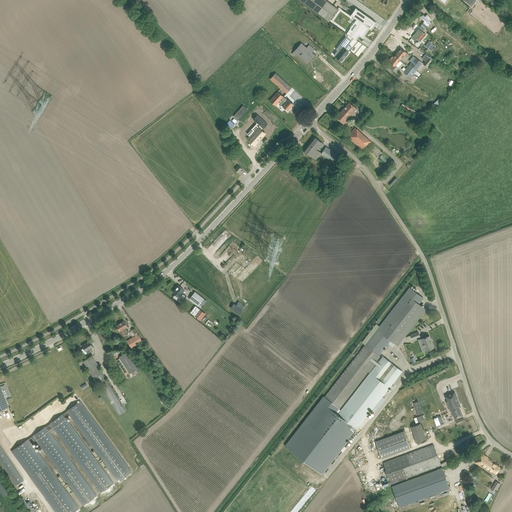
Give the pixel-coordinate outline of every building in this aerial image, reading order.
[(300,0),(318,13),(327,1),(325,0),(300,0)] [(493,0),(490,4),(495,8),(499,4),(493,0)] [(327,1),(318,13),(328,21),(337,9),(327,1)] [(356,19),(347,33),(356,40),(357,40),(356,39),(358,35),(359,36),(363,38),(363,37),(369,28),(371,30),(377,23),(356,8),(351,15),(356,19)] [(339,10),(332,20),(339,26),(347,16),(339,10)] [(423,13),(420,16),(427,26),(431,23),(423,13)] [(419,29),(412,38),(415,41),(416,39),(420,42),(426,34),(419,29)] [(337,50),(334,54),(341,61),(349,53),(345,50),(350,44),(349,44),(351,41),(346,37),(339,45),(343,48),(339,52),(337,50)] [(433,47),(436,44),(429,38),(426,41),(433,47)] [(301,42),(293,51),(306,63),(314,54),(312,52),(314,49),(309,44),(306,47),(301,42)] [(401,48),(394,57),(396,59),(397,59),(399,61),(400,60),(406,53),(401,48)] [(402,63),(400,60),(399,61),(397,59),(396,59),(394,57),(393,56),(389,61),(390,62),(387,66),(393,71),(397,66),(398,67),(402,63)] [(424,56),(422,58),(425,61),(423,64),(426,67),(432,61),(429,58),(428,58),(424,56)] [(415,58),(410,65),(416,70),(422,64),(415,58)] [(410,65),(404,72),(410,77),(414,72),(419,76),(421,74),(416,70),(410,65)] [(292,88),(275,73),(270,79),(280,89),(286,93),(292,88)] [(284,97),(278,91),(269,101),(275,106),(278,102),(283,106),(282,107),(285,109),(288,111),(294,104),(289,100),(288,100),(284,97),(284,98),(283,97),(284,97)] [(336,117),(343,124),(347,120),(353,112),(355,114),(358,110),(349,102),(336,117)] [(243,105),(226,123),(230,127),(247,109),(243,105)] [(250,109),(246,114),(260,126),(258,128),(256,126),(253,130),(254,132),(248,139),(255,145),(265,134),(260,130),(262,128),(263,129),(267,125),(250,109)] [(355,128),(350,133),(347,137),(364,151),(372,142),(355,128)] [(303,151),(307,154),(310,156),(311,155),(316,159),(321,153),(316,149),(319,145),(321,148),(324,144),(314,137),(303,151)] [(326,147),(323,151),(321,154),(332,161),(334,158),(337,154),(326,147)] [(173,297),(179,302),(181,299),(183,300),(186,296),(182,293),(184,290),(178,286),(173,292),(175,294),(173,297)] [(379,361),(376,359),(388,344),(392,347),(395,344),(397,346),(426,309),(419,303),(423,298),(410,288),(379,326),(376,324),(361,342),(365,345),(325,397),(324,396),(285,446),(322,474),(402,371),(382,356),(379,361)] [(195,292),(189,299),(199,306),(204,299),(195,292)] [(234,303),(230,308),(239,315),(242,310),(234,303)] [(199,309),(194,315),(201,320),(205,314),(199,309)] [(116,325),(119,330),(120,331),(122,335),(128,332),(125,328),(127,327),(124,321),(116,325)] [(127,341),(131,348),(142,341),(138,334),(127,341)] [(429,336),(425,338),(420,339),(422,343),(423,342),(426,350),(429,349),(434,347),(429,336)] [(84,348),(81,350),(84,354),(87,353),(86,351),(93,347),(89,341),(82,346),(84,348)] [(130,374),(131,373),(133,375),(138,373),(136,370),(138,369),(127,351),(119,356),(130,374)] [(92,355),(83,361),(94,378),(95,377),(119,415),(126,411),(92,355)] [(0,386),(0,404),(2,410),(9,407),(0,386)] [(454,392),(444,395),(446,400),(445,401),(448,410),(450,410),(452,418),(461,415),(458,407),(459,406),(454,392)] [(33,436),(29,439),(12,451),(56,511),(73,511),(79,508),(32,443),(32,442),(33,443),(34,442),(35,443),(37,441),(83,505),(97,495),(50,430),(50,429),(52,431),(54,429),(100,493),(114,483),(66,418),(69,415),(117,481),(131,471),(80,401),(66,411),(67,411),(64,414),(63,413),(50,423),(46,426),(33,435),(33,436)] [(414,403),(418,415),(423,413),(418,401),(414,403)] [(441,416),(434,418),(437,426),(444,424),(441,416)] [(421,423),(411,427),(416,442),(426,439),(421,423)] [(404,431),(375,441),(382,459),(410,448),(404,431)] [(459,448),(456,450),(459,455),(470,446),(467,441),(459,447),(459,448)] [(433,444),(383,463),(391,483),(441,465),(433,444)] [(18,484),(24,480),(0,445),(0,460),(16,485),(18,487),(19,486),(18,484)] [(481,453),(478,458),(475,462),(484,468),(485,467),(495,474),(497,471),(500,467),(493,462),(493,461),(481,453)] [(442,468),(392,486),(399,507),(449,488),(442,468)] [(371,489),(366,471),(360,473),(366,491),(371,489)] [(381,472),(377,473),(381,481),(375,483),(377,491),(383,489),(382,486),(386,484),(381,472)] [(490,489),(495,492),(500,483),(495,480),(490,489)]
